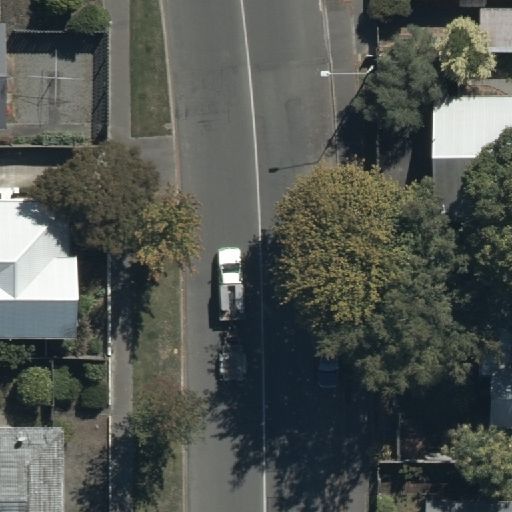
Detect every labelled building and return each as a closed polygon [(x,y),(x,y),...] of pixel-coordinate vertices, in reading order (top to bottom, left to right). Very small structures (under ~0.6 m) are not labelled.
[(511,0),(478,0),(479,39),(511,39),(511,0)] [(511,79),(434,80),(436,210),(511,208),(511,79)] [(0,322),(73,322),(72,238),(68,238),(68,188),(0,188),(0,322)] [(511,278),(483,279),(477,279),(478,366),(490,366),(491,414),(511,414),(511,278)] [(0,511),(61,511),(61,414),(0,414),(0,511)] [(511,511),(511,483),(426,482),(425,511),(511,511)]
